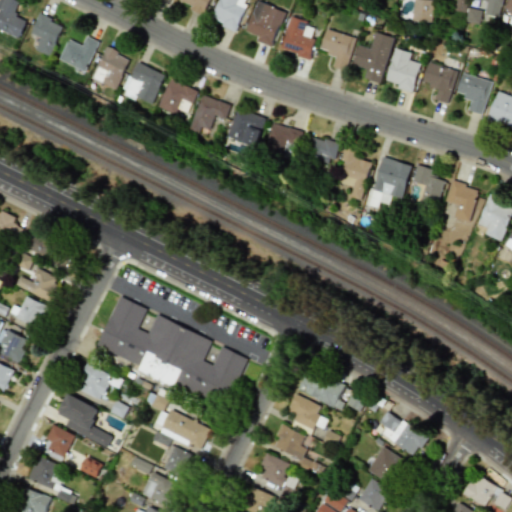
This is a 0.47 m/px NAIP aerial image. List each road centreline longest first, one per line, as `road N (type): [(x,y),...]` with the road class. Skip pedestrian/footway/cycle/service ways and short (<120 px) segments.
road 1 (tertiary): [(0,173),(355,351),(511,456)]
road 2 (residential): [(94,0),(256,78),(511,164)]
road 3 (residential): [(119,231),(17,431),(0,483)]
road 4 (residential): [(300,323),(206,511)]
